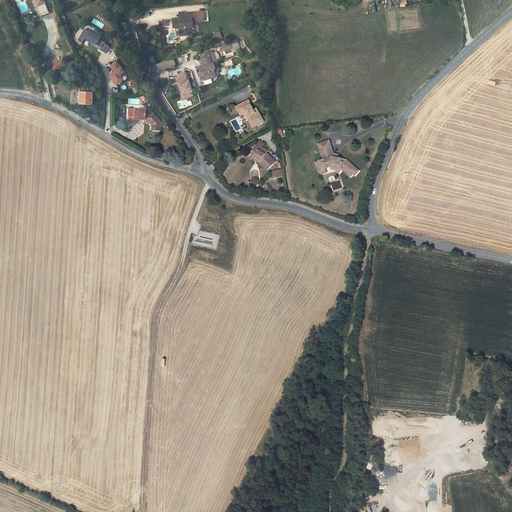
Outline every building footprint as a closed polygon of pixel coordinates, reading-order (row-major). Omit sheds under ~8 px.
[(195,13),(184,14),(185,19),(181,19),(174,20),(174,25),(176,25),(176,29),(181,28),(182,35),(191,34),(190,33),(196,32),(194,19),(196,19),(195,13)] [(104,42),(98,39),(99,37),(89,31),(88,32),(83,29),(77,40),(82,44),(85,38),(91,42),(101,48),(99,50),(105,53),(109,46),(104,43),(104,42)] [(210,34),(212,41),(222,38),(220,31),(210,34)] [(224,42),(226,51),(233,48),(230,39),(224,42)] [(212,52),(202,55),(205,64),(207,63),(208,66),(206,67),(200,69),(202,74),(203,74),(205,80),(206,82),(213,80),(212,78),(215,77),(213,70),(212,67),(216,66),(212,52)] [(63,68),(62,65),(64,64),(62,59),(51,64),(54,72),(63,68)] [(156,72),(176,66),(174,59),(153,65),(156,72)] [(121,76),(126,73),(117,61),(111,65),(115,71),(111,74),(112,76),(111,77),(117,84),(123,79),(121,76)] [(194,96),(188,78),(187,76),(188,76),(185,71),(175,78),(178,82),(177,83),(179,87),(181,93),(184,92),(185,95),(187,94),(189,98),(194,96)] [(80,92),(79,110),(91,110),(91,92),(80,92)] [(245,114),(250,124),(253,123),(255,127),(263,122),(257,109),(254,111),(251,105),(247,108),(244,103),(238,106),(241,112),(243,111),(245,114)] [(236,107),(240,116),(245,114),(243,111),(241,112),(238,106),(236,107)] [(147,111),(130,110),(130,124),(136,124),(137,120),(147,121),(152,122),(152,124),(156,127),(155,128),(157,131),(164,124),(161,121),(162,120),(158,116),(154,116),(154,114),(147,114),(147,111)] [(330,141),(318,145),(321,154),(324,153),(325,156),(322,157),(323,161),(320,162),(322,168),(326,169),(331,168),(343,170),(351,177),(354,174),(355,176),(359,172),(347,160),(333,158),(332,154),(333,154),(330,141)] [(254,155),(263,160),(262,163),(269,170),(278,160),(268,152),(270,149),(259,144),(254,155)] [(326,169),(322,168),(320,162),(315,163),(319,173),(323,175),(327,174),(326,169)] [(273,189),(278,184),(276,175),(271,180),(273,182),(269,185),(273,189)] [(215,249),(217,241),(198,236),(197,241),(192,240),(191,243),(215,249)]
